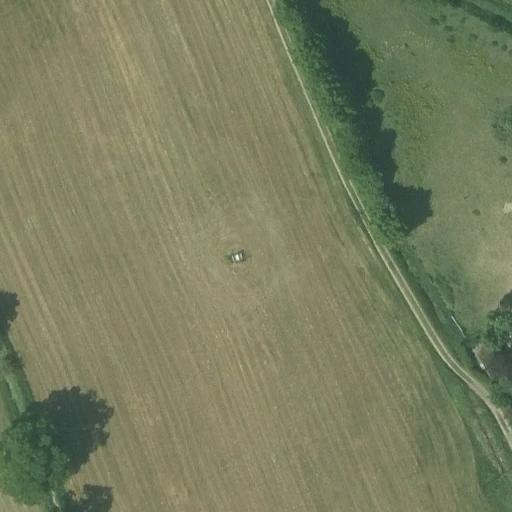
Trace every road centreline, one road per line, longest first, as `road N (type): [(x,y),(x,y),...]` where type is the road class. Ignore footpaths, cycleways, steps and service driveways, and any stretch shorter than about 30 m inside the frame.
road 1 (track): [(448,338),(350,165),(279,0)]
road 2 (unclassified): [(511,439),(448,338)]
